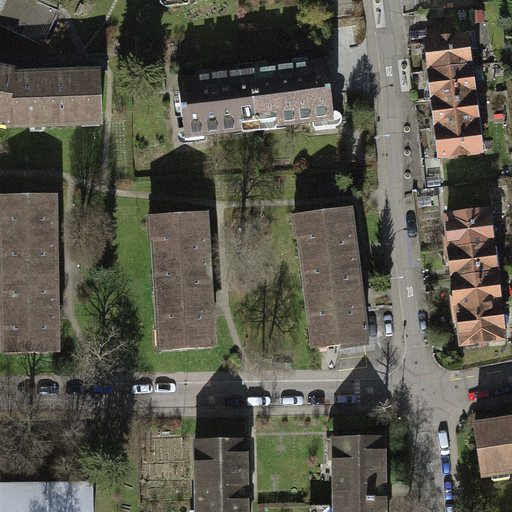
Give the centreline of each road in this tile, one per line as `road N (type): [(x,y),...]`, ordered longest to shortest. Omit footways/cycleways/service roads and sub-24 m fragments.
road 1 (residential): [(0,401),(176,400),(226,388),(422,391)]
road 2 (residential): [(385,0),(397,193),(422,391)]
road 3 (residential): [(422,391),(436,511)]
